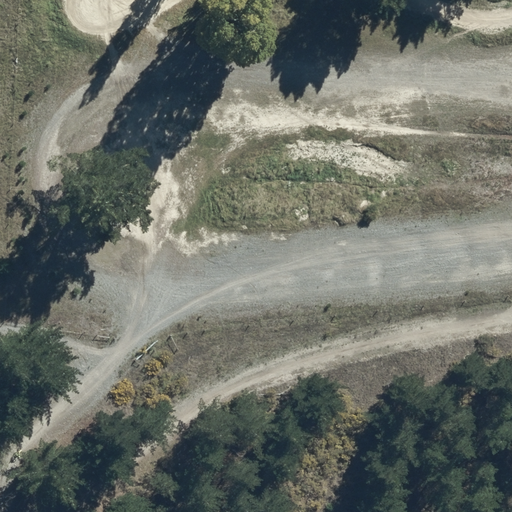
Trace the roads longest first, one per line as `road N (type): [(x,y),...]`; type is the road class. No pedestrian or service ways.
road 1 (unclassified): [(511,267),(142,319),(42,233),(30,163),(61,96),(170,60),(511,57)]
road 2 (track): [(511,315),(381,331),(213,390),(44,511)]
road 3 (track): [(142,319),(124,352),(28,445),(0,484)]
road 4 (track): [(397,0),(422,18),(511,19)]
